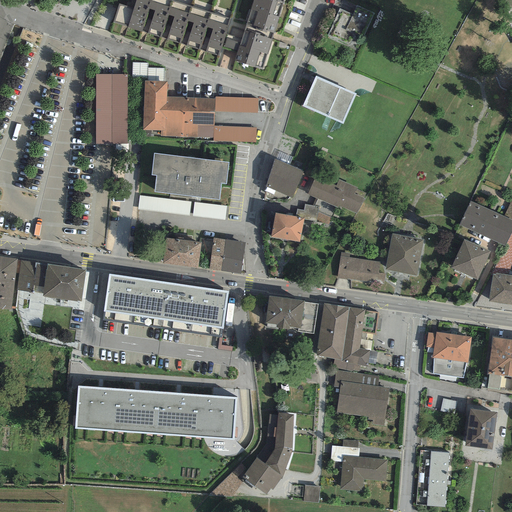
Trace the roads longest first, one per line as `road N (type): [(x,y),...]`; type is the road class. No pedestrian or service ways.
road 1 (tertiary): [(421,306),(0,249)]
road 2 (residential): [(284,100),(64,30)]
road 3 (residential): [(421,306),(404,511)]
